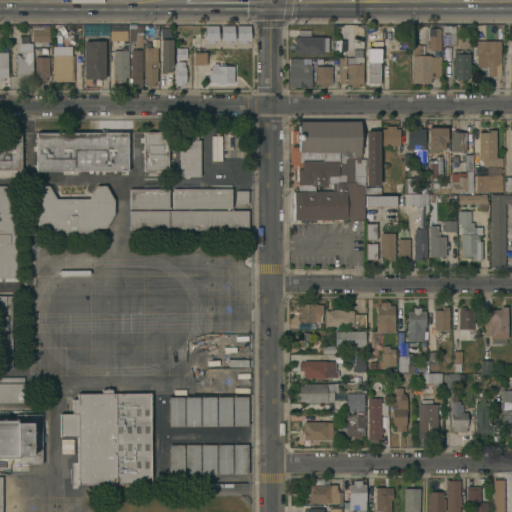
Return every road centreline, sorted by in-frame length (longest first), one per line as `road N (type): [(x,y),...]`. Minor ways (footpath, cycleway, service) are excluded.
road 1 (residential): [(268,0),(270,511)]
road 2 (residential): [(0,106),(511,106)]
road 3 (residential): [(269,286),(511,286)]
road 4 (residential): [(270,462),(511,463)]
road 5 (secondary): [(360,1),(511,1)]
